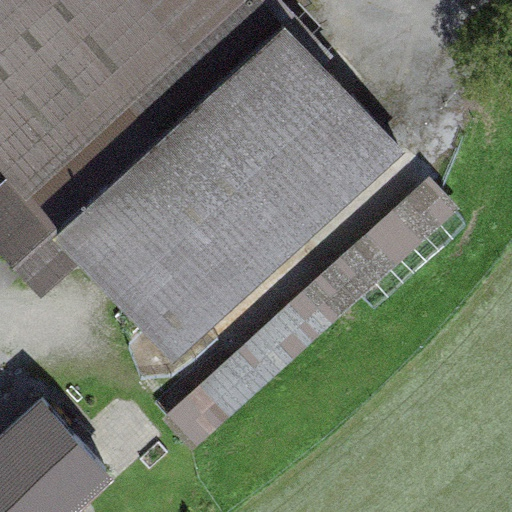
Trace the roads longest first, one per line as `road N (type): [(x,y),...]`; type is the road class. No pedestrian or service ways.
road 1 (track): [(122,376),(55,325),(0,308)]
road 2 (track): [(469,0),(409,29),(359,17),(343,0)]
